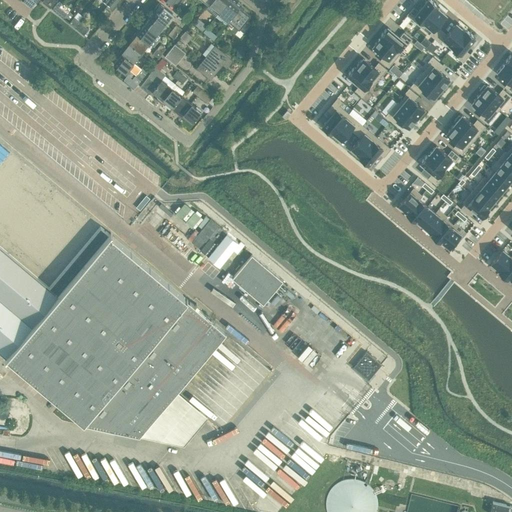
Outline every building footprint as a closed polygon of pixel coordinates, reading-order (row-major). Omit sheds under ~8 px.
[(22,0),(22,1),(31,8),(35,2),(32,0),(22,0)] [(118,0),(104,0),(109,3),(106,6),(111,10),(118,0)] [(218,12),(228,0),(211,0),(208,4),(218,12)] [(228,20),(240,7),(231,0),(228,0),(218,12),(228,20)] [(413,6),(406,14),(420,26),(437,6),(430,0),(426,0),(418,10),(413,6)] [(164,23),(172,13),(159,2),(151,12),(164,23)] [(63,18),(67,12),(56,3),(52,9),(63,18)] [(437,6),(420,26),(421,27),(424,23),(432,30),(429,34),(434,38),(442,30),(437,25),(446,14),(444,13),(445,11),(439,7),(438,8),(437,7),(438,6),(437,6)] [(251,21),(251,19),(248,17),(250,15),(240,7),(228,20),(243,32),(251,23),(250,22),(251,21)] [(156,32),(164,23),(151,12),(147,16),(149,18),(144,23),(156,32)] [(73,26),(78,20),(73,16),(68,23),(73,26)] [(88,28),(78,20),(73,26),(83,35),(88,28)] [(148,42),(156,32),(144,23),(140,29),(138,28),(135,32),(148,42)] [(442,30),(434,38),(440,43),(441,41),(450,48),(466,30),(465,29),(465,30),(464,29),(465,28),(459,23),(458,24),(456,23),(447,34),(442,30)] [(177,33),(181,28),(176,24),(172,29),(177,33)] [(387,26),(379,36),(400,53),(412,39),(403,31),(399,36),(387,26)] [(174,38),(177,34),(177,33),(172,29),(168,34),(174,38)] [(466,30),(450,48),(459,55),(457,57),(463,62),(470,53),(465,49),(475,37),(466,30)] [(187,41),(191,36),(185,31),(181,36),(187,41)] [(141,52),(148,42),(135,32),(132,36),(133,37),(129,43),(141,52)] [(380,37),(373,45),(384,55),(379,60),(388,67),(400,53),(379,36),(380,37)] [(133,62),(141,52),(129,43),(125,48),(123,47),(119,51),(133,62)] [(161,53),(165,48),(160,44),(156,48),(161,53)] [(210,78),(224,62),(228,65),(232,60),(214,45),(197,67),(210,78)] [(158,57),(161,53),(156,48),(153,53),(158,57)] [(141,68),(133,62),(119,51),(116,55),(118,57),(113,62),(125,72),(129,67),(137,73),(135,76),(140,80),(146,72),(141,68)] [(429,63),(422,71),(442,88),(449,79),(438,69),(442,64),(432,56),(427,61),(429,63)] [(355,65),(354,66),(375,83),(387,69),(378,61),(374,66),(363,57),(355,66),(355,65)] [(505,63),(497,71),(508,81),(504,86),(511,92),(511,68),(504,62),(505,63)] [(146,72),(150,68),(145,63),(141,68),(146,72)] [(153,79),(160,71),(155,66),(148,75),(153,79)] [(354,66),(347,75),(358,85),(354,90),(363,97),(375,83),(354,66)] [(178,79),(182,74),(177,70),(173,75),(178,79)] [(158,83),(161,79),(165,74),(160,71),(153,79),(158,83)] [(422,71),(410,85),(419,93),(423,88),(434,97),(436,95),(437,96),(442,90),(440,89),(442,88),(422,71)] [(182,83),(187,78),(182,74),(178,79),(182,83)] [(161,101),(172,87),(161,79),(158,83),(152,91),(158,96),(156,97),(161,101)] [(484,84),(479,90),(481,91),(479,93),(499,109),(511,95),(502,88),(498,93),(487,84),(485,85),(484,84)] [(197,95),(201,89),(197,86),(192,91),(197,95)] [(172,107),(181,95),(172,87),(161,101),(165,104),(166,102),(172,107)] [(397,101),(416,118),(424,109),(413,99),(417,94),(409,87),(404,93),(406,94),(399,102),(397,101)] [(211,97),(201,89),(197,95),(207,103),(211,97)] [(479,93),(472,102),(483,111),(478,116),(487,123),(499,109),(479,93)] [(180,116),(191,103),(181,95),(172,107),(177,111),(176,113),(180,116)] [(332,113),(322,125),(331,133),(348,112),(351,109),(343,101),(337,97),(327,109),(332,113)] [(397,101),(385,115),(394,123),(398,118),(409,127),(410,125),(412,126),(417,120),(415,119),(416,118),(397,101)] [(191,122),(201,111),(191,103),(180,116),(184,119),(185,118),(191,122)] [(348,112),(331,133),(332,132),(333,133),(332,135),(338,139),(339,138),(341,140),(350,129),(355,133),(362,124),(348,112)] [(459,115),(454,121),(455,122),(454,123),(473,140),(485,126),(477,118),(473,123),(461,114),(460,116),(459,115)] [(454,123),(446,132),(457,142),(453,147),(462,154),(473,140),(454,123)] [(360,137),(351,148),(353,150),(352,151),(357,156),(359,154),(360,155),(359,156),(359,157),(376,136),(362,124),(355,133),(360,137)] [(376,136),(359,157),(369,164),(378,152),(383,157),(391,148),(376,136)] [(428,153),(427,153),(446,169),(453,160),(455,162),(460,156),(451,149),(447,154),(436,145),(429,153),(428,153)] [(511,157),(505,151),(498,160),(511,171),(511,157)] [(427,153),(420,162),(431,172),(427,177),(436,184),(441,179),(439,177),(446,169),(427,153)] [(493,169),(492,169),(508,183),(511,178),(511,171),(498,160),(497,160),(501,163),(495,170),(493,169)] [(484,176),(502,191),(508,183),(492,169),(486,177),(484,176)] [(484,176),(477,184),(495,199),(502,191),(484,176)] [(477,184),(470,193),(488,208),(489,208),(488,207),(495,199),(477,184)] [(413,187),(398,205),(407,212),(406,213),(422,194),(413,187)] [(464,203),(460,208),(462,209),(469,215),(473,210),(481,217),(488,208),(470,193),(463,201),(464,203)] [(422,194),(406,213),(415,220),(427,205),(419,198),(422,195),(422,194)] [(427,205),(415,220),(416,220),(423,226),(438,208),(435,212),(427,205)] [(438,208),(423,226),(431,233),(431,234),(447,215),(438,208)] [(447,215),(431,234),(439,241),(455,222),(453,224),(446,217),(447,215)] [(455,222),(439,241),(440,241),(440,240),(449,247),(464,229),(455,222)] [(0,351),(6,356),(4,359),(5,360),(7,358),(62,404),(83,423),(96,425),(139,435),(144,428),(164,404),(176,390),(225,332),(110,235),(111,234),(110,233),(109,234),(100,227),(50,287),(0,244),(0,351)] [(503,249),(491,263),(499,270),(498,271),(499,271),(511,256),(503,249)] [(263,303),(282,280),(251,254),(232,277),(263,303)] [(511,256),(499,271),(507,278),(511,271),(511,256)] [(368,379),(381,364),(366,351),(353,366),(368,379)] [(511,511),(511,506),(492,501),(489,511),(511,511)]
